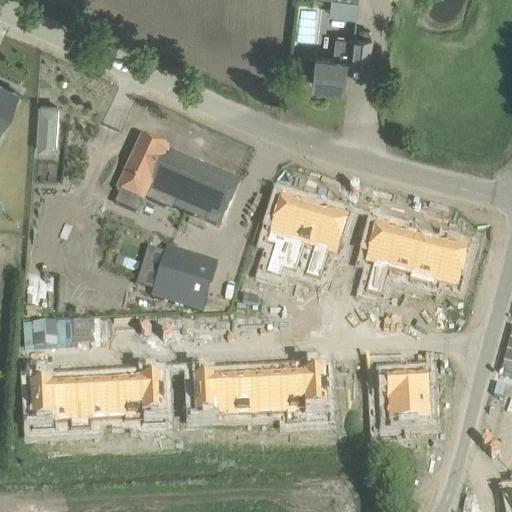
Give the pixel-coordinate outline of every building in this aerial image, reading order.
[(368,65),(371,39),(354,37),(354,40),(335,38),(333,59),(315,57),(312,85),(343,88),(346,61),(351,61),(351,63),(368,65)] [(0,130),(16,94),(0,86),(0,130)] [(142,139),(117,196),(144,208),(145,206),(167,216),(171,209),(219,230),(236,193),(241,183),(142,139)] [(53,198),(50,220),(72,223),(94,225),(96,203),(53,198)] [(274,250),(266,277),(280,282),(283,272),(282,272),(302,209),(303,209),(304,205),(282,198),(266,247),(274,250)] [(302,209),(282,272),(283,272),(296,276),(304,249),(314,252),(315,252),(326,217),(325,216),(303,209),(302,209)] [(314,252),(305,279),(320,284),(329,257),(337,259),(349,219),(327,212),(325,216),(326,217),(315,252),(314,252)] [(376,225),(365,266),(373,268),(366,296),(381,300),(388,272),(387,272),(397,236),(398,236),(399,231),(376,225)] [(397,236),(387,272),(388,272),(410,278),(411,279),(421,242),(398,236),(397,236)] [(410,278),(409,283),(436,290),(437,285),(436,285),(446,249),(445,249),(421,242),(411,279),(410,278)] [(446,249),(436,285),(437,285),(458,291),(469,250),(446,244),(445,249),(446,249)] [(169,248),(153,300),(200,315),(217,263),(169,248)] [(261,298),(258,307),(270,310),(273,302),(261,298)] [(273,302),(270,310),(282,314),(285,306),(273,302)] [(297,309),(294,318),(306,322),(309,313),(297,309)] [(440,315),(428,316),(428,325),(441,324),(440,315)] [(428,316),(415,316),(416,325),(428,325),(428,316)] [(387,318),(375,319),(375,328),(388,327),(387,318)] [(375,319),(362,320),(363,329),(375,328),(375,319)] [(398,368),(375,369),(377,407),(427,404),(427,405),(428,405),(427,380),(399,382),(398,368)] [(325,376),(303,378),(306,424),(327,423),(325,376)] [(303,378),(286,379),(287,415),(286,415),(287,425),(306,424),(303,378)] [(286,379),(268,380),(270,416),(286,415),(287,415),(286,379)] [(268,380),(250,381),(252,417),(270,416),(268,380)] [(250,381),(232,382),(234,418),(252,417),(250,381)] [(215,382),(192,384),(194,421),(216,419),(214,383),(215,383),(215,382)] [(215,383),(214,383),(216,419),(234,418),(232,382),(215,383)] [(162,383),(140,384),(140,385),(141,385),(143,425),(142,425),(142,430),(165,429),(162,383)] [(140,385),(123,386),(125,422),(124,422),(124,426),(142,425),(143,425),(141,385),(140,385)] [(123,386),(105,387),(107,423),(124,422),(125,422),(123,386)] [(105,387),(87,388),(89,424),(90,423),(107,423),(105,387)] [(87,388),(69,389),(71,424),(70,425),(70,434),(91,433),(90,423),(89,424),(87,388)] [(52,389),(29,390),(32,436),(55,435),(54,425),(53,426),(51,389),(52,389)] [(52,389),(51,389),(53,426),(54,425),(70,425),(71,424),(69,389),(52,389)] [(427,404),(377,407),(379,444),(402,443),(401,429),(429,428),(427,405),(427,404)] [(271,441),(261,442),(261,451),(271,450),(271,441)] [(281,441),(271,441),(271,450),(282,450),(281,441)] [(235,443),(225,444),(225,453),(235,452),(235,443)] [(245,443),(235,443),(235,452),(246,452),(245,443)] [(340,444),(328,445),(328,454),(341,453),(340,444)] [(196,445),(184,446),(184,455),(197,454),(196,445)] [(178,446),(165,447),(165,456),(178,455),(178,446)] [(307,446),(297,446),(297,455),(308,455),(307,446)] [(137,448),(126,449),(127,458),(137,457),(137,448)] [(126,449),(116,449),(116,458),(127,458),(126,449)] [(101,450),(90,451),(91,460),(101,459),(101,450)] [(90,451),(80,451),(80,460),(91,460),(90,451)] [(65,458),(55,459),(55,468),(66,467),(65,458)] [(28,460),(15,461),(16,470),(28,469),(28,460)]
